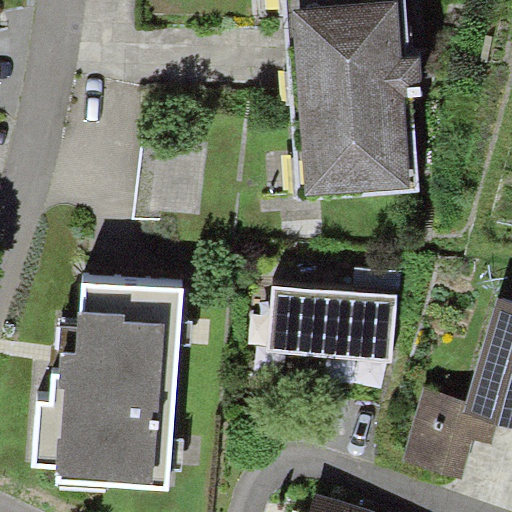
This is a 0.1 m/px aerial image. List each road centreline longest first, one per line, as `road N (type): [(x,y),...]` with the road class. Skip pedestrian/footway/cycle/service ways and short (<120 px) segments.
road 1 (residential): [(0,260),(46,101),(59,0)]
road 2 (residential): [(239,511),(271,462),(297,459),(463,511)]
